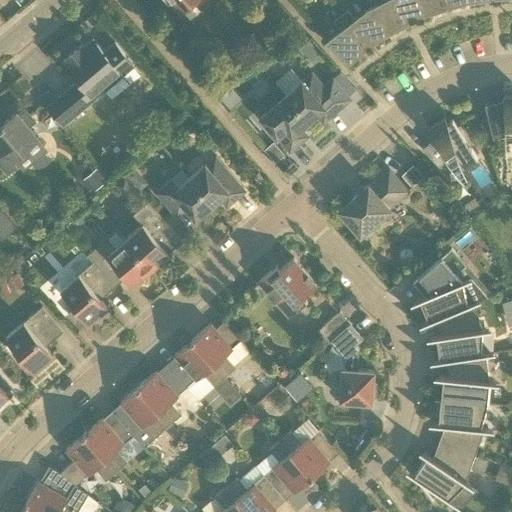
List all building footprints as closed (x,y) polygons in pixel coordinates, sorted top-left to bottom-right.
[(197,0),(165,0),(169,4),(172,2),(182,13),(197,0)] [(382,0),(384,2),(369,10),(384,34),(405,23),(392,0),(382,0)] [(425,13),(419,0),(392,0),(405,23),(425,13)] [(419,0),(425,13),(447,6),(444,0),(419,0)] [(366,48),(384,34),(369,10),(356,20),(348,10),(341,16),(366,48)] [(348,62),(366,48),(341,16),(334,21),(342,31),(328,41),(348,62)] [(64,125),(71,120),(135,65),(115,43),(104,52),(94,39),(84,47),(83,45),(63,62),(65,63),(64,64),(78,81),(48,107),(64,125)] [(340,70),(333,77),(348,95),(356,88),(340,70)] [(286,94),(310,122),(317,115),(323,122),(341,105),(313,73),(304,81),(303,80),(286,94)] [(303,128),(310,122),(286,94),(269,109),(270,110),(261,118),(289,151),(308,134),(303,128)] [(493,136),(506,133),(506,139),(511,138),(511,95),(504,96),(504,100),(485,104),(493,136)] [(329,119),(339,130),(356,116),(346,104),(329,119)] [(32,124),(32,119),(30,115),(27,113),(22,113),(19,115),(17,113),(4,124),(0,119),(0,164),(7,174),(30,155),(26,150),(39,139),(30,127),(32,124)] [(423,150),(440,168),(449,160),(452,164),(459,160),(464,168),(479,158),(471,147),(473,145),(472,139),(471,136),(469,133),(467,131),(465,128),(460,125),(458,126),(453,119),(448,122),(446,117),(429,128),(435,138),(423,150)] [(273,142),(265,150),(276,163),(285,155),(273,142)] [(190,178),(214,206),(221,199),(226,205),(245,189),(216,156),(207,164),(206,164),(190,178)] [(95,191),(108,180),(97,167),(94,170),(90,165),(76,178),(88,192),(92,189),(95,191)] [(134,169),(126,175),(135,186),(139,191),(148,183),(134,169)] [(388,207),(407,191),(390,171),(371,187),(369,185),(340,210),(361,234),(390,209),(388,207)] [(124,195),(135,186),(126,175),(115,185),(124,195)] [(197,220),(214,206),(190,178),(180,187),(173,179),(157,193),(173,212),(183,204),(197,220)] [(470,213),(482,205),(476,196),(464,204),(470,213)] [(143,225),(126,239),(154,272),(164,263),(162,261),(171,252),(169,253),(162,246),(176,234),(182,241),(183,241),(149,201),(134,215),(143,225)] [(0,209),(0,236),(3,240),(16,229),(0,209)] [(117,229),(88,254),(116,286),(108,277),(116,269),(121,270),(134,285),(142,278),(144,280),(154,272),(126,239),(126,240),(117,229)] [(428,322),(437,318),(444,315),(472,304),(475,302),(474,301),(468,304),(463,282),(466,281),(465,280),(463,281),(456,273),(466,265),(452,249),(414,282),(416,284),(417,284),(416,282),(421,278),(434,293),(418,300),(419,301),(421,300),(429,320),(427,321),(428,322)] [(102,292),(105,296),(116,286),(88,254),(87,255),(94,262),(62,290),(66,294),(64,296),(71,304),(73,302),(89,322),(87,324),(88,325),(90,323),(93,320),(95,323),(107,312),(105,310),(110,305),(109,304),(107,306),(98,295),(102,292)] [(275,275),(271,271),(259,282),(289,317),(308,300),(304,296),(317,284),(294,258),(275,275)] [(451,334),(443,335),(435,336),(435,338),(437,337),(440,359),(438,359),(438,361),(455,358),(486,354),(489,353),(488,352),(482,353),(483,331),(485,330),(485,329),(483,329),(472,304),(444,315),(451,334)] [(33,372),(35,371),(38,368),(40,370),(52,360),(50,357),(55,353),(54,352),(53,354),(43,342),(47,339),(50,343),(64,331),(42,306),(6,337),(10,342),(8,343),(15,351),(17,350),(34,370),(32,371),(33,372)] [(331,341),(351,323),(341,311),(318,330),(329,343),(331,341)] [(193,339),(226,377),(237,367),(226,355),(233,349),(233,348),(241,340),(225,321),(216,329),(211,324),(193,339)] [(364,338),(351,323),(331,341),(345,356),(344,369),(343,369),(341,400),(372,403),(373,399),(375,399),(376,395),(377,391),(376,387),(374,387),(375,371),(358,370),(360,350),(356,346),(364,338)] [(215,386),(223,395),(234,386),(226,377),(193,339),(175,355),(190,372),(181,380),(187,387),(196,379),(197,380),(204,374),(215,386)] [(439,399),(439,400),(487,405),(490,383),(492,383),(492,381),(490,381),(486,354),(455,358),(458,378),(442,376),(441,378),(444,378),(442,400),(439,399)] [(242,384),(253,375),(245,365),(234,374),(242,384)] [(187,387),(181,380),(172,388),(157,371),(139,387),(171,424),(182,414),(172,402),(179,396),(178,395),(187,387)] [(285,383),(297,398),(312,386),(301,372),(285,383)] [(0,407),(8,400),(6,397),(11,392),(10,391),(8,393),(0,384),(0,407)] [(234,386),(223,395),(230,405),(242,395),(234,386)] [(160,433),(171,424),(139,387),(121,402),(126,408),(117,416),(118,417),(133,435),(143,447),(160,433)] [(454,426),(447,444),(476,455),(485,429),(487,429),(488,428),(481,427),(487,406),(487,405),(439,400),(439,401),(442,401),(439,423),(437,423),(437,424),(454,426)] [(125,443),(133,435),(118,417),(109,425),(103,418),(85,434),(117,471),(128,462),(118,449),(125,443)] [(281,440),(315,479),(324,472),(322,470),(331,461),(326,456),(335,448),(319,429),(310,437),(309,436),(302,442),(292,430),(281,440)] [(106,481),(117,471),(85,434),(67,450),(75,460),(60,473),(76,485),(88,475),(89,475),(95,468),(106,481)] [(225,435),(201,455),(210,465),(233,445),(225,435)] [(306,487),(315,479),(281,440),(270,449),(280,461),(273,468),(264,476),(281,495),(290,487),(295,493),(304,485),(306,487)] [(440,463),(433,459),(426,454),(425,455),(427,456),(415,474),(413,473),(412,474),(426,484),(425,486),(424,486),(423,486),(433,499),(434,498),(434,497),(438,491),(454,503),(455,502),(450,498),(466,482),(468,483),(468,482),(466,481),(476,455),(447,444),(440,463)] [(272,503),(281,495),(264,476),(255,465),(239,479),(237,477),(226,487),(247,511),(272,511),(277,509),(272,503)] [(495,480),(508,485),(511,474),(511,468),(500,465),(495,480)] [(40,481),(27,502),(44,511),(74,511),(87,491),(76,485),(60,473),(55,470),(46,485),(40,481)] [(184,498),(190,484),(174,478),(169,491),(184,498)] [(247,511),(226,487),(215,496),(226,508),(221,511),(247,511)] [(44,511),(27,502),(21,511),(44,511)]
